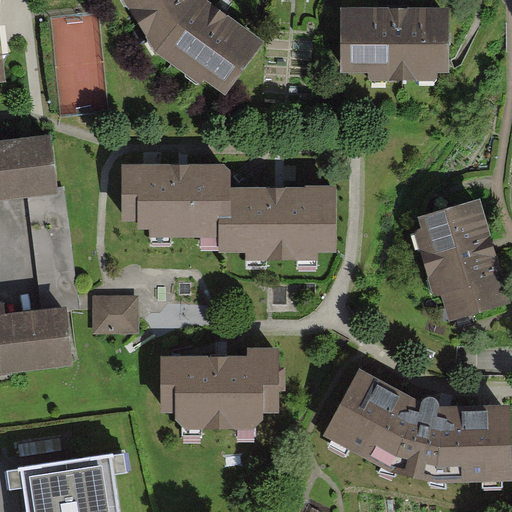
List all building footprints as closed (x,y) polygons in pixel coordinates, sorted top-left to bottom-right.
[(212,0),(122,0),(149,42),(194,74),(198,68),(220,84),(257,31),(222,6),(212,0)] [(348,17),(348,69),(443,69),(443,17),(348,17)] [(0,195),(53,189),(47,137),(0,142),(0,195)] [(228,168),(120,170),(121,219),(138,219),(138,229),(152,229),(152,239),(220,238),(220,218),(228,218),(228,189),(228,168)] [(332,188),(228,189),(228,218),(220,218),(220,238),(220,249),(239,249),(239,258),(315,257),(315,250),(333,250),(332,188)] [(478,201),(421,219),(425,231),(418,233),(438,298),(445,296),(452,319),(509,301),(478,201)] [(94,335),(139,335),(139,297),(94,297),(94,335)] [(0,368),(72,360),(66,310),(9,317),(7,306),(0,307),(0,368)] [(247,360),(159,361),(159,409),(175,409),(176,419),(185,428),(254,427),(263,417),(263,410),(280,410),(279,353),(246,354),(247,360)] [(396,475),(416,480),(436,409),(431,408),(365,374),(330,440),(396,475)] [(436,409),(416,480),(437,485),(510,483),(508,409),(442,411),(436,409)] [(120,511),(112,454),(19,467),(25,511),(120,511)]
